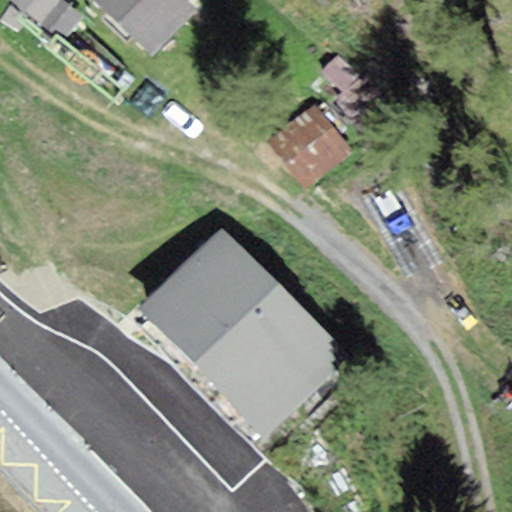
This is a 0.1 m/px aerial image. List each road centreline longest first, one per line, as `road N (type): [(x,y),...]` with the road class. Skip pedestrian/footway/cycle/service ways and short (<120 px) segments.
road 1 (track): [(480,511),(452,391),(415,321),(357,260),(241,178),(165,151),(0,59)]
road 2 (primary): [(0,356),(152,511)]
road 3 (track): [(0,197),(59,310),(37,396)]
